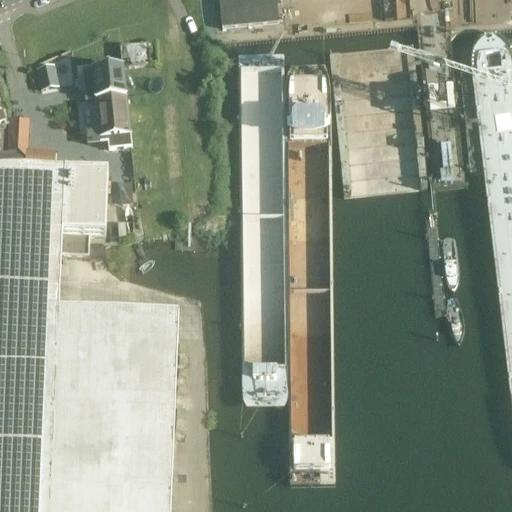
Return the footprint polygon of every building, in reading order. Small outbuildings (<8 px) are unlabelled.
[(275,0),(218,0),(221,31),(278,26),(275,0)] [(155,45),(120,49),(121,54),(122,70),(123,72),(158,68),(155,45)] [(40,95),(53,92),(49,70),(35,72),(40,95)] [(92,73),(82,74),(85,103),(95,102),(126,99),(123,72),(122,70),(112,71),(92,73)] [(99,134),(87,135),(88,146),(108,144),(108,151),(131,148),(126,99),(95,102),(99,134)] [(27,127),(10,126),(8,162),(16,163),(24,171),(24,173),(53,174),(54,157),(26,156),(27,127)] [(0,511),(170,511),(177,341),(117,339),(118,318),(59,316),(61,259),(88,260),(89,248),(89,240),(105,241),(108,178),(36,175),(23,175),(23,172),(16,163),(6,163),(0,162),(0,511)]
